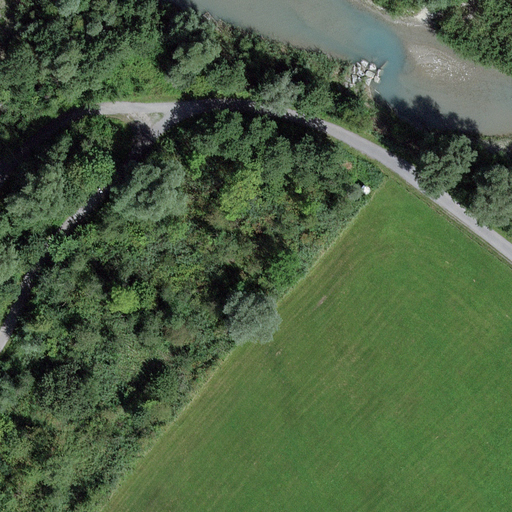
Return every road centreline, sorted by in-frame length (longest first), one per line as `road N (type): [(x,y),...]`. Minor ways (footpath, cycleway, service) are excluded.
road 1 (track): [(0,345),(61,248),(172,111),(267,115),(327,133),(395,165),(511,257)]
road 2 (track): [(0,173),(67,127),(172,111)]
